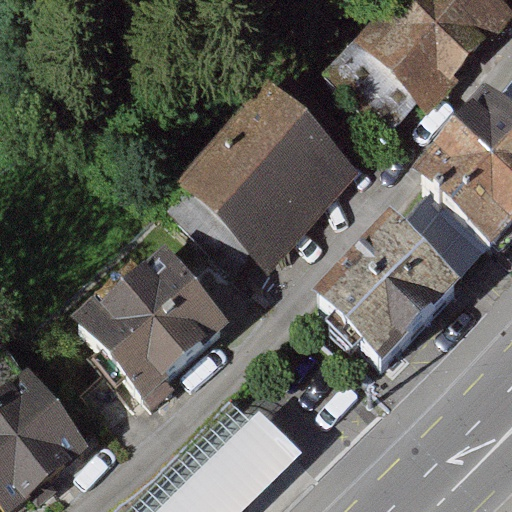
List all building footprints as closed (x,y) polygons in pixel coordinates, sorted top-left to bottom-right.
[(511,7),(504,0),(400,0),(324,77),(387,142),(511,10),(511,7)] [(270,85),(177,186),(264,266),(357,164),(270,85)] [(511,234),(511,122),(502,114),(427,199),(492,257),(511,234)] [(406,238),(325,316),(382,375),(463,297),(406,238)] [(160,258),(72,336),(141,412),(228,333),(160,258)] [(27,375),(0,395),(0,511),(23,511),(92,460),(27,375)] [(236,415),(136,511),(254,511),(303,464),(260,421),(252,430),(236,415)]
